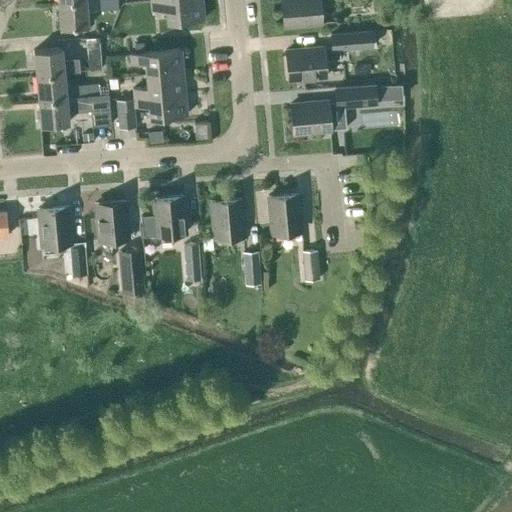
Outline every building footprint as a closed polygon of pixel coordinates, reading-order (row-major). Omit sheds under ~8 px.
[(81,0),(57,2),(59,27),(87,25),(86,11),(117,9),(116,0),(81,0)] [(201,0),(157,0),(150,1),(151,9),(165,8),(166,21),(203,18),(201,0)] [(280,0),(283,26),(321,22),(318,0),(280,0)] [(323,46),(285,50),(287,79),(325,76),(324,59),(340,58),(339,48),(372,45),(371,29),(329,32),(330,46),(323,46)] [(96,40),(84,41),(85,66),(97,66),(96,40)] [(61,47),(33,50),(35,75),(63,72),(75,71),(77,71),(76,58),(62,59),(62,58),(61,47)] [(144,61),(145,74),(182,70),(180,48),(129,53),(130,63),(144,61)] [(132,88),(133,97),(184,92),(182,70),(145,74),(146,87),(132,88)] [(64,85),(63,72),(35,75),(37,100),(65,98),(99,94),(98,82),(64,85)] [(109,88),(117,87),(116,77),(108,78),(109,88)] [(327,100),(289,103),(292,133),(330,130),(330,128),(345,127),(343,105),(376,102),(376,98),(403,96),(401,82),(375,84),(375,83),(333,87),(334,100),(327,101),(327,100)] [(148,104),(149,118),(186,114),(184,92),(133,97),(134,106),(148,104)] [(65,98),(37,100),(39,125),(67,122),(67,112),(89,110),(91,126),(110,124),(107,94),(99,94),(65,98)] [(132,98),(116,100),(118,127),(134,126),(132,98)] [(297,193),(267,195),(270,233),(300,230),(297,193)] [(153,213),(139,214),(141,236),(155,235),(185,232),(182,195),(152,197),(153,213)] [(240,198),(210,200),(213,238),(243,235),(240,198)] [(124,200),(94,203),(98,240),(128,237),(124,200)] [(67,205),(37,208),(41,245),(70,242),(67,205)] [(203,249),(212,248),(211,237),(202,238),(203,249)] [(182,243),(184,280),(200,279),(197,242),(182,243)] [(68,249),(70,276),(86,274),(83,248),(68,249)] [(143,290),(140,248),(117,250),(121,291),(143,290)] [(301,250),(304,280),(318,278),(316,249),(301,250)] [(242,252),(245,284),(259,283),(257,251),(242,252)]
